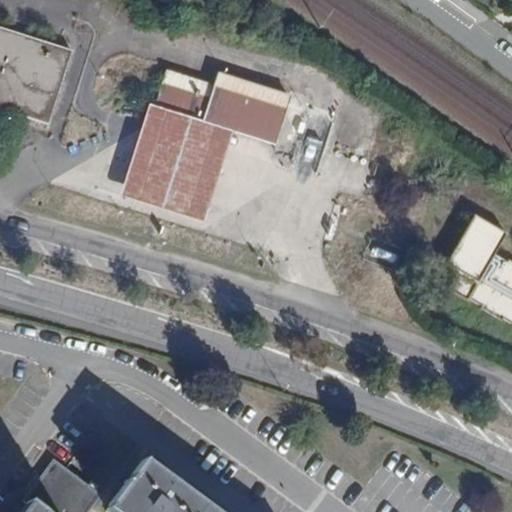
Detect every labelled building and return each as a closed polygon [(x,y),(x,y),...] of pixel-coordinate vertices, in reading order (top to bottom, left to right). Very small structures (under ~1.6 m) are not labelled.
[(0,108),(47,124),(71,51),(0,28),(0,108)] [(289,97),(217,72),(213,85),(166,70),(154,107),(146,131),(194,146),(202,122),(273,145),(289,97)] [(120,196),(203,223),(218,174),(232,132),(202,122),(194,146),(146,131),(154,107),(149,105),(134,151),(120,196)] [(511,262),(495,252),(506,234),(473,216),(445,265),(458,272),(447,290),(511,327),(511,262)] [(20,511),(88,511),(101,496),(53,461),(23,501),(27,504),(20,511)] [(108,511),(209,511),(142,462),(105,510),(108,511)]
